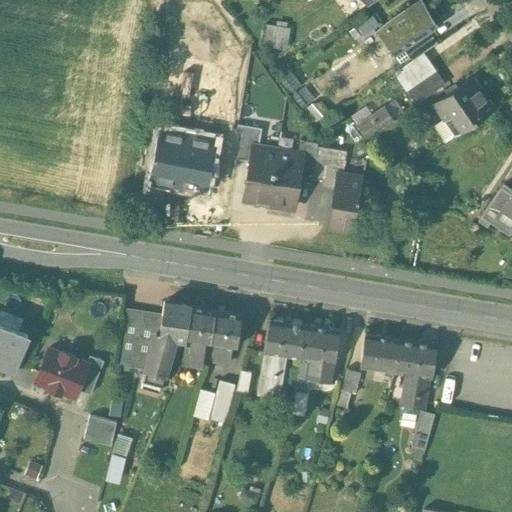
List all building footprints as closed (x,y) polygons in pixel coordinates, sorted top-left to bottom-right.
[(419,4),(406,11),(393,19),(379,32),(395,55),(405,48),(429,32),(438,26),(430,14),(419,4)] [(371,14),(357,25),(364,34),(378,23),(371,14)] [(289,29),(264,25),(260,45),(285,49),(289,29)] [(429,32),(405,48),(413,60),(437,43),(429,32)] [(433,73),(407,91),(416,104),(442,86),(433,73)] [(493,110),(471,78),(434,102),(456,135),(493,110)] [(384,106),(357,125),(365,136),(392,118),(384,106)] [(261,128),(237,124),(236,132),(242,133),(237,159),(250,161),(252,149),(258,150),(261,128)] [(188,133),(161,127),(150,182),(177,188),(188,133)] [(216,138),(188,133),(177,188),(205,193),(216,138)] [(318,143),(300,139),(297,157),(303,158),(301,170),(313,172),(317,146),(318,143)] [(329,148),(317,146),(313,172),(312,178),(323,181),(329,148)] [(258,150),(252,149),(250,161),(243,198),(269,203),(278,149),(267,147),(261,151),(258,150)] [(347,151),(329,148),(323,181),(322,187),(334,189),(336,177),(342,178),(347,151)] [(289,150),(278,149),(269,203),(295,207),(301,170),(303,158),(297,157),(293,156),(289,150)] [(351,175),(346,179),(342,178),(336,177),(334,189),(328,226),(353,231),(363,177),(351,175)] [(502,187),(481,217),(509,235),(511,230),(511,217),(500,210),(511,194),(502,187)] [(511,192),(511,194),(500,210),(511,217),(511,192)] [(191,306),(164,302),(161,318),(162,319),(160,334),(156,333),(145,371),(164,377),(175,338),(186,340),(186,339),(191,306)] [(216,310),(191,306),(186,339),(191,340),(190,347),(185,346),(184,356),(204,359),(206,342),(211,343),(216,310)] [(241,314),(216,310),(211,343),(216,344),(214,361),(229,363),(231,346),(237,347),(241,314)] [(161,318),(124,313),(116,366),(145,371),(156,333),(160,334),(162,319),(161,318)] [(305,324),(269,319),(257,394),(270,396),(279,397),(285,355),(300,357),(305,324)] [(28,335),(0,323),(0,366),(13,372),(28,335)] [(340,329),(305,324),(300,357),(309,359),(308,366),(299,364),(295,390),(306,392),(308,377),(332,381),(340,329)] [(400,339),(365,334),(360,367),(378,370),(395,372),(395,371),(400,339)] [(435,343),(400,338),(400,339),(395,371),(430,377),(435,343)] [(76,357),(62,351),(62,353),(49,348),(36,381),(49,386),(48,388),(61,393),(61,391),(75,397),(78,389),(88,363),(87,363),(76,358),(76,357)] [(104,361),(90,355),(87,363),(88,363),(78,389),(91,394),(104,361)] [(361,372),(347,369),(341,390),(355,394),(361,372)] [(395,372),(378,370),(376,381),(391,384),(395,372)] [(235,385),(220,380),(216,392),(209,419),(225,423),(235,385)] [(216,392),(203,388),(196,415),(209,419),(216,392)] [(421,408),(412,442),(425,446),(434,412),(421,408)] [(84,436),(111,443),(116,421),(89,414),(84,436)] [(118,432),(103,477),(117,481),(131,436),(118,432)]
